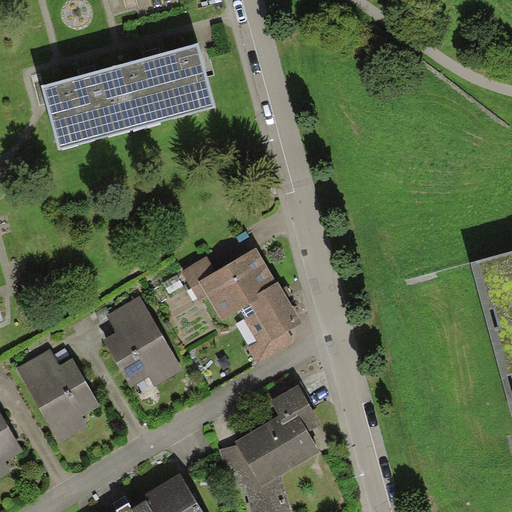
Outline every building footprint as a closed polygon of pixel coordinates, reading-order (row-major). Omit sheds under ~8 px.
[(199,48),(119,70),(136,134),(216,112),(199,48)] [(59,155),(136,134),(119,70),(42,91),(59,155)] [(277,285),(256,250),(216,273),(199,283),(207,297),(222,323),(250,307),(260,301),(257,297),(277,285)] [(199,283),(216,273),(207,257),(182,272),(200,302),(207,297),(199,283)] [(511,511),(511,257),(471,269),(511,422),(511,511)] [(260,301),(250,307),(254,313),(244,319),(257,343),(268,337),(271,343),(289,333),(302,326),(279,285),(277,285),(257,297),(260,301)] [(140,296),(106,316),(117,334),(104,341),(132,389),(149,379),(154,388),(184,371),(140,296)] [(295,344),(289,333),(271,343),(268,337),(257,343),(248,348),(257,365),(295,344)] [(50,349),(16,369),(60,443),(88,427),(82,418),(100,407),(72,360),(61,367),(50,349)] [(302,385),(270,403),(279,418),(283,426),(299,418),(307,433),(321,426),(311,408),(314,406),(302,385)] [(0,478),(11,473),(6,464),(23,453),(0,413),(0,478)] [(279,418),(235,444),(237,447),(219,449),(232,491),(245,487),(252,511),(291,511),(283,477),(320,455),(307,433),(299,418),(283,426),(279,418)] [(202,511),(181,477),(125,511),(202,511)]
